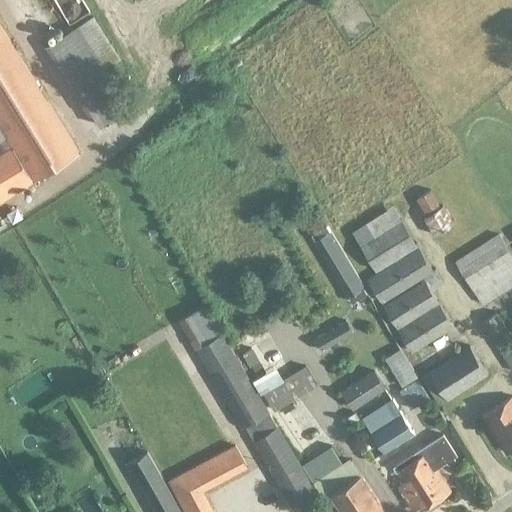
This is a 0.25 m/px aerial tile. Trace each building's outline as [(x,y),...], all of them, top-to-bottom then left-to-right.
[(0,201),(34,180),(80,152),(0,22),(0,138),(4,136),(9,145),(0,151),(0,201)] [(99,126),(129,107),(78,25),(45,45),(88,116),(92,113),(99,126)] [(257,76),(266,60),(255,54),(246,70),(257,76)] [(430,189),(415,197),(424,211),(438,203),(430,189)] [(443,205),(423,217),(434,235),(454,223),(443,205)] [(360,244),(376,271),(377,272),(367,278),(412,352),(454,326),(432,291),(444,282),(435,268),(433,269),(417,245),(401,218),(360,244)] [(311,235),(350,301),(367,291),(328,225),(311,235)] [(454,260),(483,305),(511,285),(511,253),(498,233),(454,260)] [(318,491),(222,331),(205,303),(178,319),(195,348),(195,349),(243,429),(244,428),(252,440),(251,441),(291,506),(318,491)] [(511,337),(495,312),(480,321),(511,369),(511,337)] [(347,320),(313,338),(320,349),(353,331),(347,320)] [(410,409),(429,397),(396,340),(380,350),(402,387),(399,389),(410,409)] [(469,345),(421,377),(439,404),(487,372),(469,345)] [(305,365),(262,391),(274,410),(317,384),(305,365)] [(340,391),(352,410),(386,387),(374,369),(340,391)] [(511,396),(482,415),(507,453),(511,449),(511,396)] [(393,398),(361,418),(384,453),(415,433),(393,398)] [(287,419),(305,457),(326,447),(308,410),(287,419)] [(443,435),(394,467),(404,483),(398,487),(413,510),(419,506),(421,509),(450,490),(436,467),(456,454),(443,435)] [(183,511),(147,451),(128,462),(157,511),(183,511)] [(386,511),(361,473),(330,493),(342,511),(386,511)]
